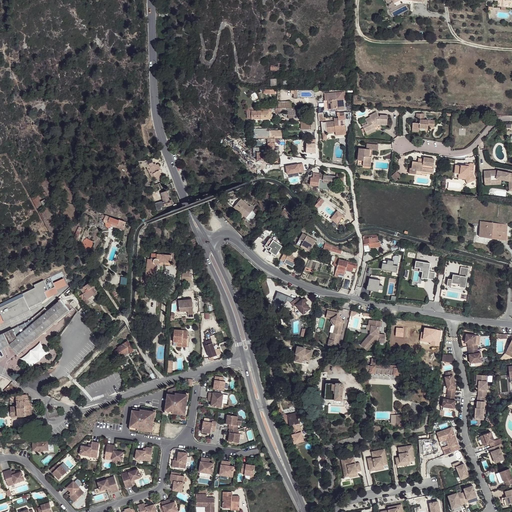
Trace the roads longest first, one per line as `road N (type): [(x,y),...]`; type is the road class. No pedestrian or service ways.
road 1 (unclassified): [(450,316),(317,291),(275,273),(233,238),(209,241)]
road 2 (secondary): [(152,0),(155,117),(187,206)]
road 3 (residential): [(9,385),(79,411),(199,368)]
road 4 (residential): [(450,316),(466,390),(463,435),(490,511)]
road 5 (unknown): [(307,511),(333,482),(336,448),(409,428),(417,423),(415,406)]
road 6 (secondary): [(252,354),(209,241)]
